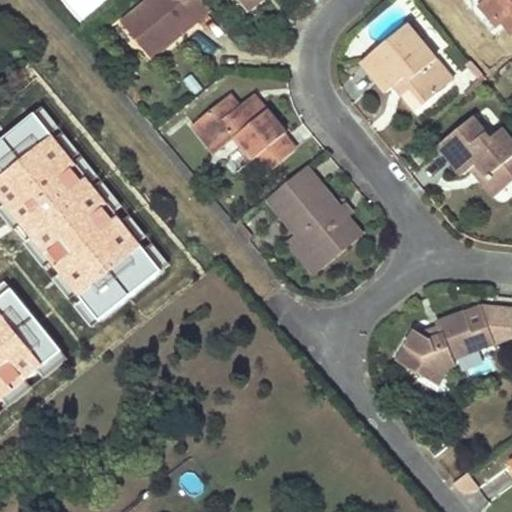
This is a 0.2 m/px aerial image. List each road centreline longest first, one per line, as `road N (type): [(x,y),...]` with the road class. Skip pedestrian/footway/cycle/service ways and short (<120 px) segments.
road 1 (residential): [(429,255),(404,206),(318,92),(319,37),(353,0)]
road 2 (residential): [(320,346),(458,511)]
road 3 (residential): [(320,346),(429,255)]
